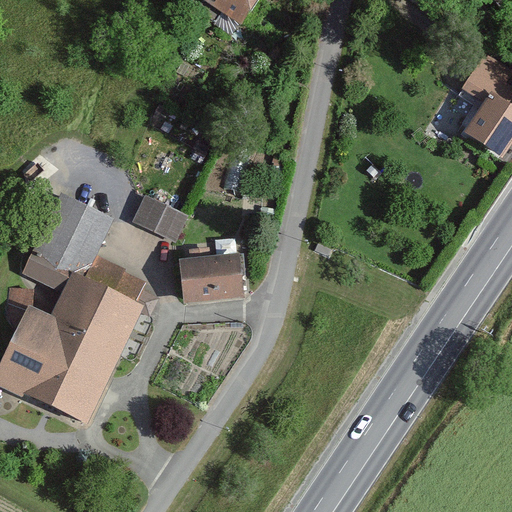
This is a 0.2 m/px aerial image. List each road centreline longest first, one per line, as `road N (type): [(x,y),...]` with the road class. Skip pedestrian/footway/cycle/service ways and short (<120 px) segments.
road 1 (unclassified): [(154,511),(227,403),(279,295),(341,0)]
road 2 (primary): [(511,232),(323,511)]
